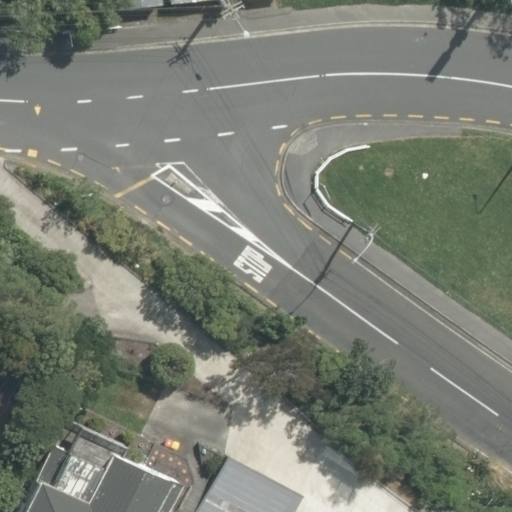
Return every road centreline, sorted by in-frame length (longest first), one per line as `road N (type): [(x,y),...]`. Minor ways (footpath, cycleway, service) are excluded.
road 1 (residential): [(511,413),(240,222),(144,93)]
road 2 (tertiary): [(511,85),(374,73),(144,93)]
road 3 (tertiary): [(144,93),(0,99)]
